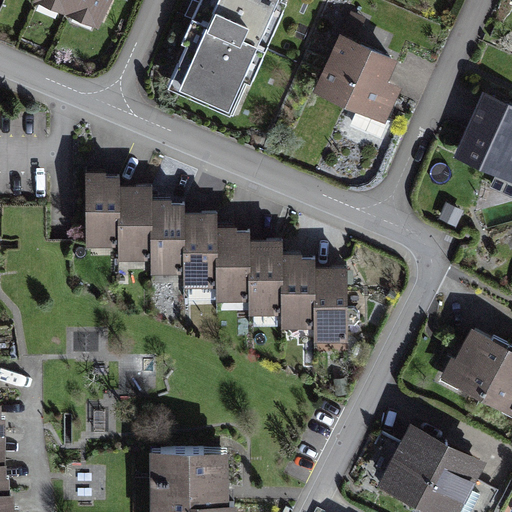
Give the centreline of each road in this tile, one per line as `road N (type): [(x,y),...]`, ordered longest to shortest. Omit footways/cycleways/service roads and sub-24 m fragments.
road 1 (residential): [(382,219),(421,239),(434,263),(429,286),(312,511)]
road 2 (residential): [(108,110),(382,219)]
road 3 (residential): [(480,0),(382,219)]
road 4 (residential): [(108,110),(159,0)]
